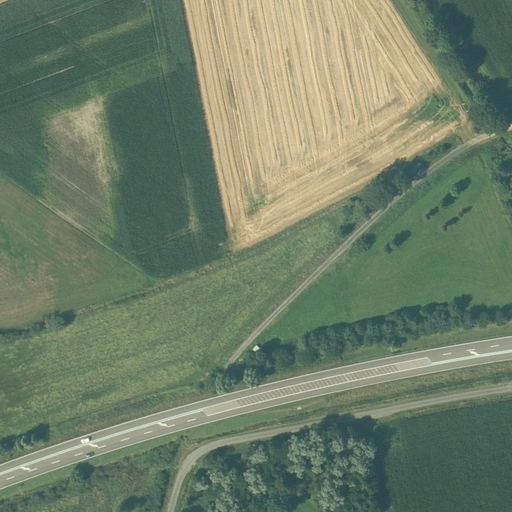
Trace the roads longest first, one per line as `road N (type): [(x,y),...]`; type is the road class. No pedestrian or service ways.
road 1 (trunk): [(511,342),(244,392),(0,468)]
road 2 (trunk): [(0,482),(294,396),(511,356)]
road 3 (unclassified): [(511,389),(203,449),(185,466),(168,511)]
road 4 (unclassified): [(511,127),(466,146),(339,250),(222,371)]
